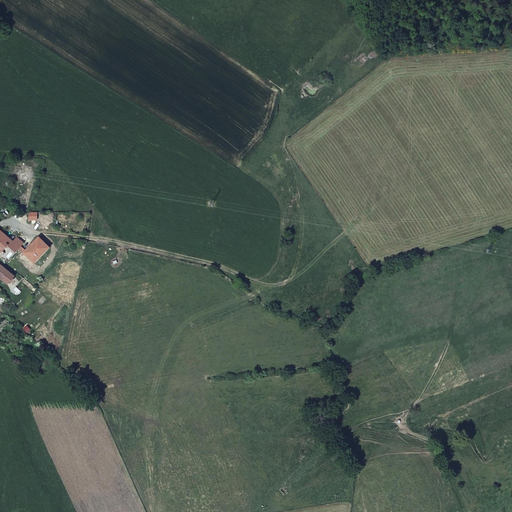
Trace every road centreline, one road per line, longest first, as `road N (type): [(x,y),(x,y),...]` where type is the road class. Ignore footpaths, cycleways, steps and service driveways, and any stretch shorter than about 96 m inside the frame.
road 1 (track): [(37,233),(208,262),(265,284),(301,274),(343,234)]
road 2 (track): [(469,511),(437,446),(406,428),(417,401)]
